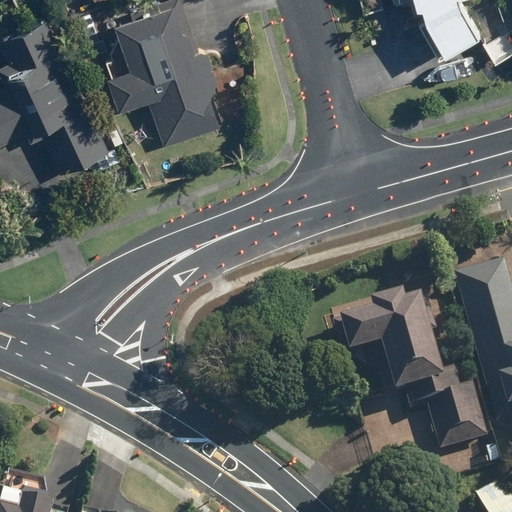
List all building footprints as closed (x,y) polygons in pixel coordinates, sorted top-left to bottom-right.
[(184,0),(162,0),(121,15),(137,63),(115,70),(128,106),(150,99),(165,142),(224,122),(214,92),(215,91),(216,89),(216,88),(217,87),(218,85),(218,83),(219,82),(219,80),(219,79),(220,77),(220,75),(220,74),(220,72),(220,70),(219,69),(219,67),(219,65),(218,64),(218,62),(217,61),(217,59),(216,58),(215,56),(214,55),(213,54),(212,52),(211,51),(210,50),(209,49),(207,48),(206,47),(205,46),(203,45),(202,44),(200,44),(184,0)] [(421,0),(422,2),(428,1),(431,17),(423,19),(441,58),(485,31),(467,1),(466,0),(421,0)] [(0,56),(10,81),(0,85),(0,113),(10,137),(28,129),(32,138),(46,132),(61,170),(112,149),(90,95),(79,100),(45,19),(0,37),(0,56)] [(511,282),(506,262),(458,276),(499,421),(511,416),(511,282)] [(379,309),(336,321),(346,357),(384,346),(399,394),(412,390),(417,408),(427,405),(440,450),(487,436),(472,385),(450,391),(423,297),(410,301),(408,292),(377,301),(379,309)] [(511,511),(511,475),(479,493),(489,511),(511,511)] [(25,511),(1,506),(0,508),(0,511),(53,511),(54,506),(27,500),(25,511)]
